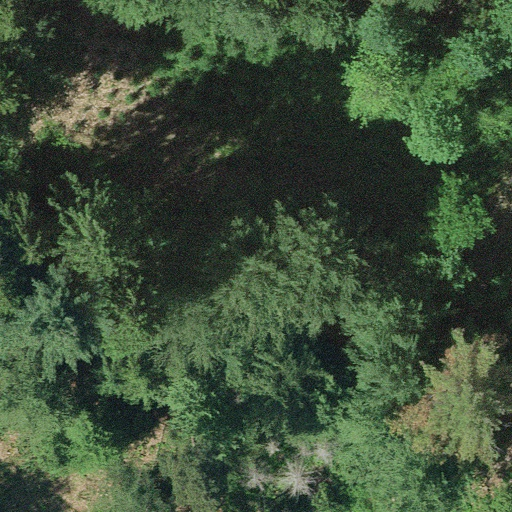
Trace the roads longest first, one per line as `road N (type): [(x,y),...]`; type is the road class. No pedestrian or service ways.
road 1 (track): [(389,511),(511,209)]
road 2 (track): [(511,72),(225,0)]
